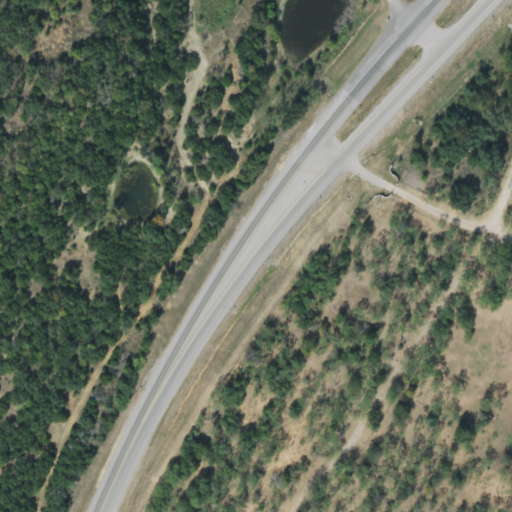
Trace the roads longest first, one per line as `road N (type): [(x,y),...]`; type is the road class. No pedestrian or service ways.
road 1 (trunk): [(425,0),(274,191),(198,323)]
road 2 (trunk): [(198,323),(328,158),(440,48)]
road 3 (trunk): [(98,511),(198,323)]
